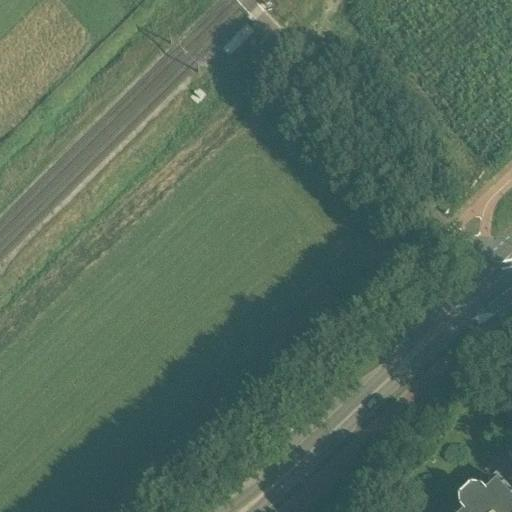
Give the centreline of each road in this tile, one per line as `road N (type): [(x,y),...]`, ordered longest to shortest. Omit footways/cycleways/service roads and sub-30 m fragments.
road 1 (secondary): [(480,273),(302,439),(260,493)]
road 2 (secondary): [(260,493),(322,452),(496,291)]
road 3 (track): [(245,0),(448,236)]
